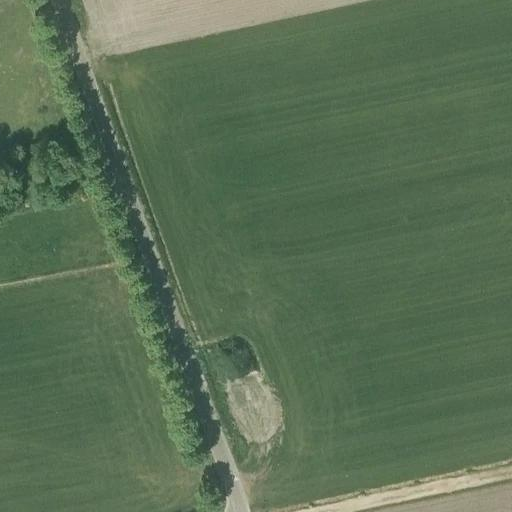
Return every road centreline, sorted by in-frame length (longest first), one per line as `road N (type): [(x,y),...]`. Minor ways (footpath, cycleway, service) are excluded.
road 1 (unclassified): [(240,511),(49,0)]
road 2 (track): [(323,511),(511,470)]
